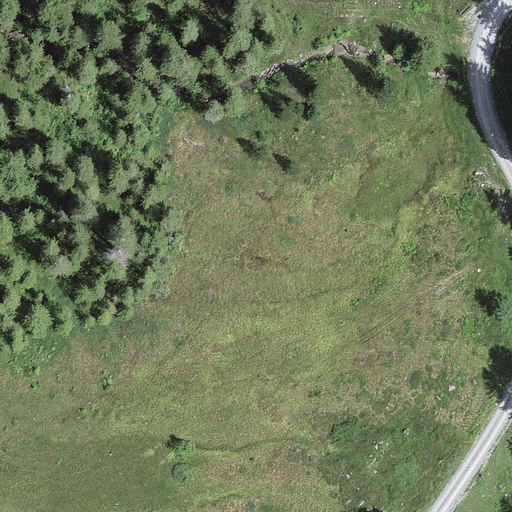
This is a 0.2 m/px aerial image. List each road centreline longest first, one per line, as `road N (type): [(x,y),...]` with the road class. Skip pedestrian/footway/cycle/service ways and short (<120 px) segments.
road 1 (track): [(507,0),(486,38),(481,94),(511,169)]
road 2 (track): [(511,399),(438,511)]
